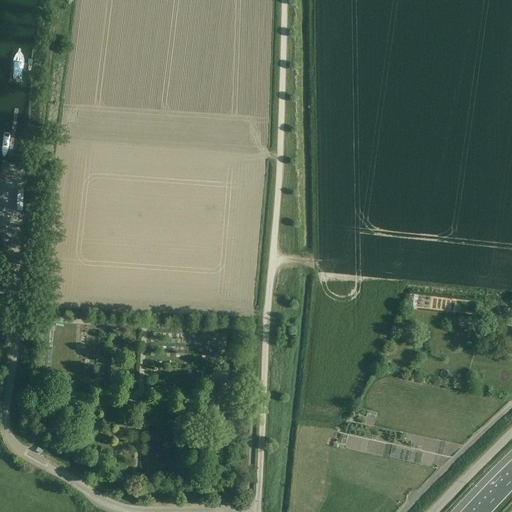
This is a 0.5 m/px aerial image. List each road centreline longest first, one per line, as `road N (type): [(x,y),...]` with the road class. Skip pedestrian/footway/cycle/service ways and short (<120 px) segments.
road 1 (unclassified): [(256,511),(283,0)]
road 2 (unclassified): [(198,511),(107,503),(13,445),(5,411),(19,305)]
road 3 (unclassified): [(403,511),(511,402)]
road 4 (unclassified): [(19,305),(18,165)]
